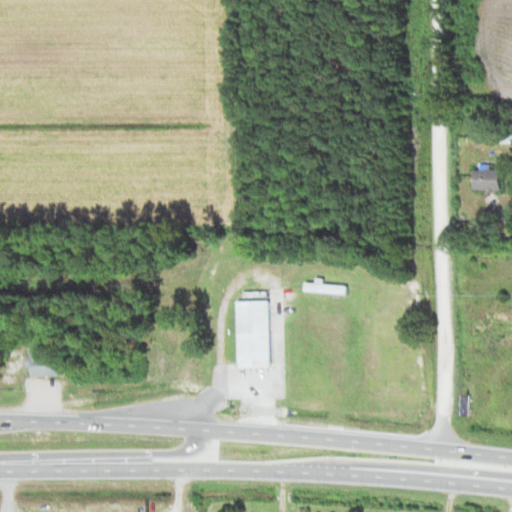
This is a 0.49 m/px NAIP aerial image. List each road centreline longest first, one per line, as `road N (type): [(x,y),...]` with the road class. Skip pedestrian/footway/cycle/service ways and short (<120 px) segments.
road 1 (trunk): [(511,458),(181,428),(0,421)]
road 2 (trunk): [(0,471),(278,471),(511,488)]
road 3 (residential): [(442,450),(441,0)]
road 4 (trunk): [(0,453),(176,451),(202,430)]
